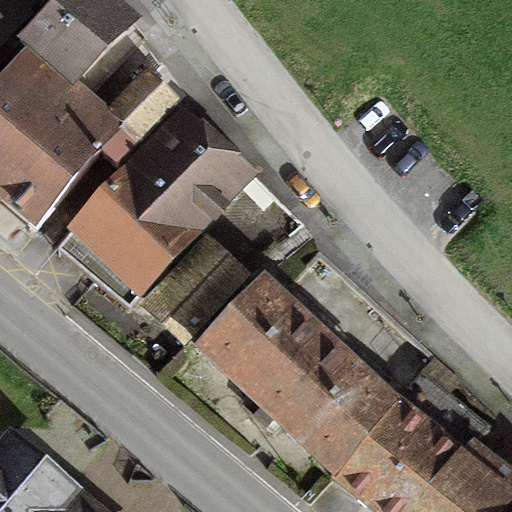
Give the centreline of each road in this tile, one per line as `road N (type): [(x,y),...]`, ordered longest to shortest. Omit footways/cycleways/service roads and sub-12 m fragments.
road 1 (residential): [(511,375),(372,232),(186,0)]
road 2 (primary): [(247,511),(0,312)]
